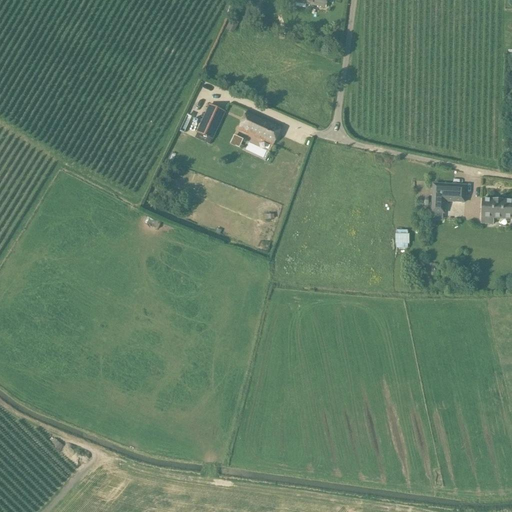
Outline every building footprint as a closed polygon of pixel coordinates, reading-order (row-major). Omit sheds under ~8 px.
[(225,112),(210,105),(197,132),(213,139),(225,112)] [(228,113),(239,118),(242,110),(231,105),(228,113)] [(239,129),(273,145),(282,127),(248,111),(239,129)] [(432,212),(444,212),(445,200),(465,201),(466,185),(434,184),(432,212)] [(493,218),(511,218),(511,200),(504,200),(492,199),(492,200),(482,199),(481,223),(493,224),(493,218)] [(161,225),(145,217),(140,227),(156,234),(161,225)] [(395,229),(395,247),(408,248),(408,230),(395,229)]
